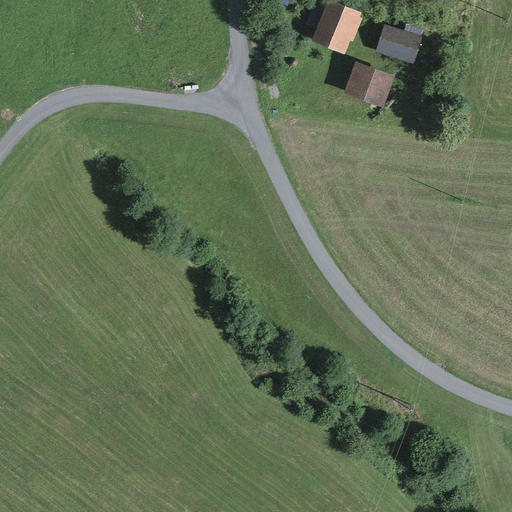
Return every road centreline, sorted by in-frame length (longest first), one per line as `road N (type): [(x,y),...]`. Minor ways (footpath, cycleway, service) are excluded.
road 1 (unclassified): [(511,400),(427,359),(371,310),(320,243),(244,98)]
road 2 (residential): [(0,150),(26,113),(84,81),(244,98)]
